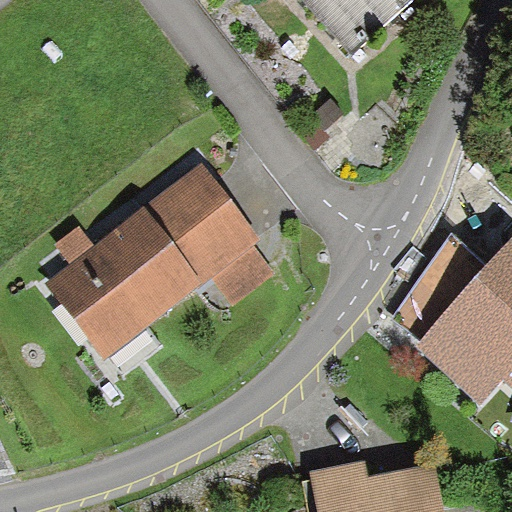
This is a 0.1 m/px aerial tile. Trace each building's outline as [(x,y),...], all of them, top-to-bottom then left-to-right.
[(299,0),(350,59),(419,0),(299,0)] [(196,160),(57,290),(107,343),(202,256),(232,288),(277,246),(196,160)] [(425,333),(483,249),(455,229),(396,313),(425,333)] [(511,377),(511,278),(503,270),(428,344),(476,392),(501,367),(511,377)] [(418,511),(413,479),(300,499),(302,511),(418,511)]
